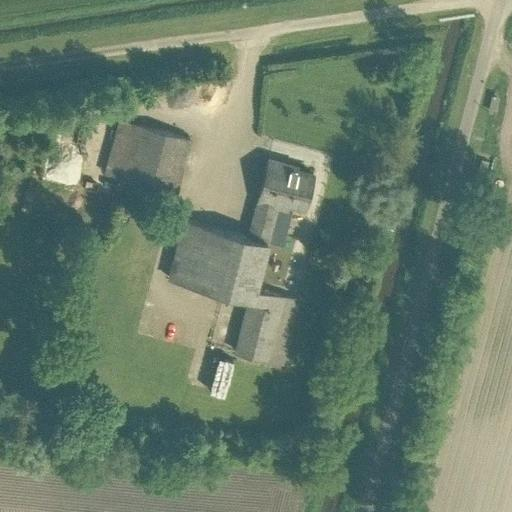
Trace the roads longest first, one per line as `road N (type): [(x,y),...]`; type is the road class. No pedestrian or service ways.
road 1 (unclassified): [(362,511),(495,0)]
road 2 (unclassified): [(0,64),(436,0)]
